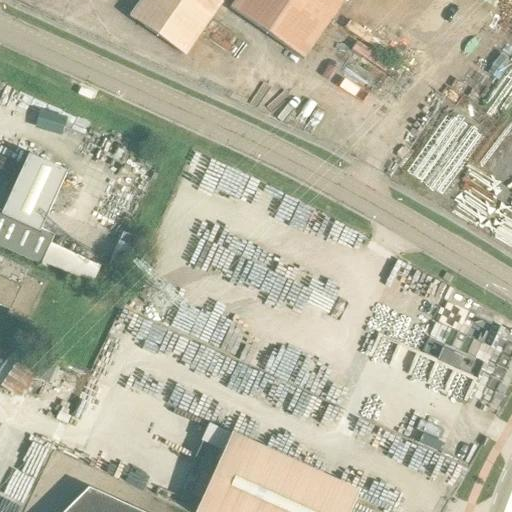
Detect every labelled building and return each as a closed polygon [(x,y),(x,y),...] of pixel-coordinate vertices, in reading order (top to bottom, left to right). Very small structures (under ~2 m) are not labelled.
[(221,1),(219,0),(143,0),(131,19),(183,55),(221,1)] [(303,60),(328,26),(290,0),(235,0),(229,9),(303,60)] [(290,0),(328,26),(345,0),(290,0)] [(81,89),(78,95),(91,101),(94,95),(81,89)] [(1,213),(0,212),(0,248),(40,266),(53,237),(39,231),(47,212),(48,213),(66,175),(27,157),(1,213)] [(0,307),(9,311),(7,316),(25,325),(44,285),(26,277),(29,271),(0,257),(0,307)] [(349,511),(358,494),(230,436),(195,511),(349,511)] [(130,511),(88,492),(67,511),(130,511)]
